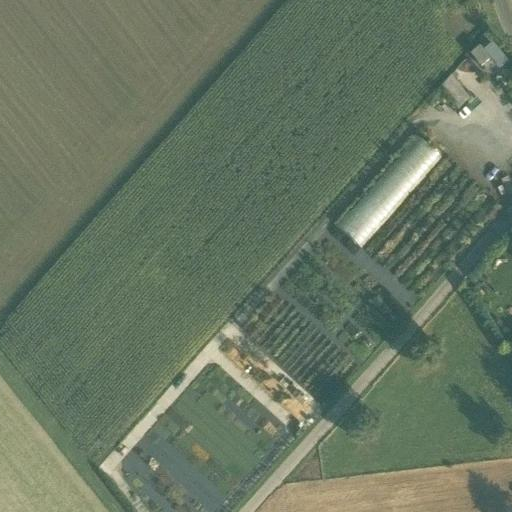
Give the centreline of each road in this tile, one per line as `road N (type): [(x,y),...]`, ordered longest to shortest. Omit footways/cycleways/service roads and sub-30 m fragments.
road 1 (track): [(511,216),(248,511)]
road 2 (track): [(0,364),(117,511)]
